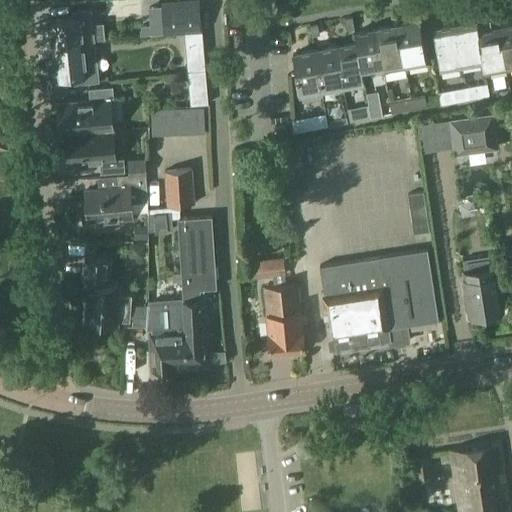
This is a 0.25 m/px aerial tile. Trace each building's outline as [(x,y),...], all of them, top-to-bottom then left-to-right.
[(161,0),(162,4),(148,5),(150,24),(151,33),(164,32),(202,29),(199,0),(161,0)] [(488,2),(474,4),(477,16),(490,14),(488,2)] [(75,17),(48,19),(52,55),(69,54),(68,33),(93,31),(91,8),(74,10),(75,17)] [(347,29),(356,28),(354,16),(345,17),(347,29)] [(399,24),(406,64),(428,60),(421,20),(399,24)] [(463,64),(483,60),(484,60),(477,25),(476,20),(456,24),(463,64)] [(243,35),(243,23),(225,22),(225,35),(243,35)] [(321,34),(319,23),(311,24),(313,36),(321,34)] [(483,60),(485,70),(506,66),(499,26),(491,27),(490,23),(477,25),(484,60),(483,60)] [(511,23),(499,26),(506,66),(511,64),(511,23)] [(141,29),(140,29),(140,34),(151,33),(150,24),(141,25),(141,29)] [(378,28),(385,67),(406,64),(399,24),(378,28)] [(463,64),(456,24),(434,28),(442,68),(463,64)] [(357,32),(358,42),(364,71),(385,67),(378,28),(357,32)] [(54,74),(48,75),(49,86),(98,80),(93,31),(68,33),(69,54),(52,55),(54,74)] [(336,46),(343,86),(366,82),(364,71),(358,42),(336,46)] [(315,49),(323,89),(343,86),(336,46),(315,49)] [(293,53),(301,93),(323,89),(315,49),(293,53)] [(204,57),(188,59),(189,70),(205,68),(204,57)] [(205,68),(189,70),(190,80),(206,79),(205,68)] [(490,94),(488,82),(467,85),(470,98),(490,94)] [(65,131),(112,127),(110,97),(113,97),(112,84),(89,86),(90,98),(58,101),(60,132),(65,131)] [(439,91),(442,103),(470,98),(467,85),(439,91)] [(420,95),(412,97),(414,108),(422,106),(420,95)] [(406,110),(404,98),(391,100),(393,112),(406,110)] [(370,109),(369,103),(347,107),(350,120),(372,116),(370,109)] [(150,107),(150,132),(205,131),(204,105),(150,107)] [(382,106),(370,109),(372,116),(383,114),(382,106)] [(292,118),(293,130),(329,124),(327,113),(292,118)] [(496,146),(491,114),(451,121),(457,152),(496,146)] [(65,131),(68,161),(99,158),(100,171),(124,169),(123,156),(115,157),(112,127),(65,131)] [(302,160),(283,162),(286,192),(305,190),(302,160)] [(168,205),(195,202),(192,167),(165,169),(168,205)] [(118,185),(86,188),(87,205),(84,205),(81,209),(82,220),(86,224),(106,223),(105,218),(132,216),(131,202),(148,201),(146,172),(118,173),(118,185)] [(423,191),(407,193),(414,233),(430,230),(423,191)] [(148,213),(148,231),(173,228),(171,210),(148,213)] [(212,215),(177,217),(179,241),(214,239),(212,215)] [(200,288),(217,288),(214,239),(179,241),(185,331),(186,349),(170,350),(171,365),(205,363),(203,329),(207,329),(206,313),(202,314),(200,288)] [(130,242),(128,256),(142,257),(144,244),(130,242)] [(428,248),(320,265),(325,294),(323,294),(331,347),(389,338),(389,341),(411,338),(409,324),(439,320),(428,248)] [(493,254),(462,258),(466,278),(464,279),(469,309),(470,315),(473,314),(476,317),(484,316),(486,312),(503,310),(498,275),(497,273),(496,273),(493,254)] [(83,280),(86,281),(84,296),(89,296),(86,318),(116,321),(116,318),(128,319),(130,294),(117,293),(118,284),(108,283),(110,259),(85,256),(83,280)] [(284,257),(263,260),(264,276),(286,274),(284,257)] [(305,348),(299,282),(265,285),(271,352),(305,348)] [(169,325),(151,326),(154,366),(171,365),(170,350),(186,349),(185,331),(170,332),(169,325)] [(509,511),(499,443),(451,451),(460,511),(509,511)] [(432,475),(429,456),(414,458),(417,477),(432,475)]
